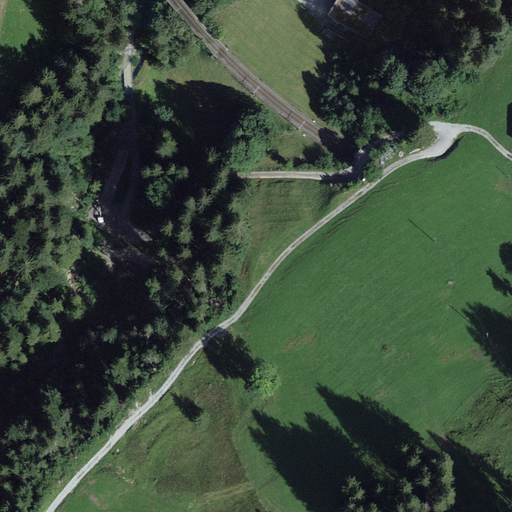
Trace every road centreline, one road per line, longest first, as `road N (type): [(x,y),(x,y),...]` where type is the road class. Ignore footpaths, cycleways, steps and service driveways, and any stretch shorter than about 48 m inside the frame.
road 1 (track): [(449,126),(420,126),(377,142),(349,173),(220,178),(185,193),(153,233),(137,237),(123,220),(137,156),(127,65),(132,0)]
road 2 (track): [(51,511),(294,244),(394,166),(437,149),(449,126)]
